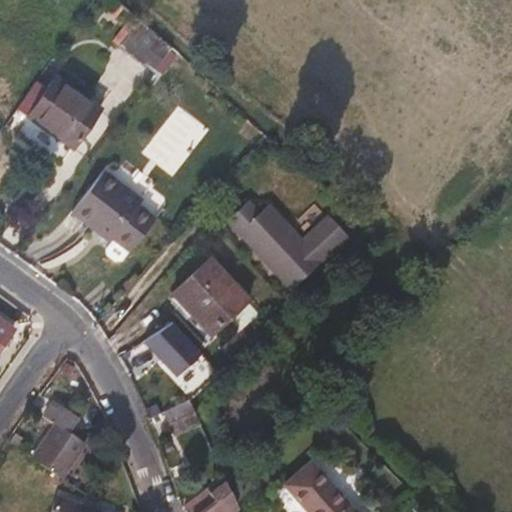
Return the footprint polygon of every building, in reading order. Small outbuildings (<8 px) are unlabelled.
[(170,48),(137,20),(119,46),(152,72),(170,48)] [(100,110),(52,77),(46,86),(26,115),(73,148),(93,120),(100,110)] [(46,86),(37,80),(17,109),(26,115),(46,86)] [(108,131),(93,120),(73,148),(87,158),(108,131)] [(155,217),(101,173),(69,213),(88,228),(91,222),(112,239),(128,251),(155,217)] [(224,220),(287,284),(289,287),(345,232),(327,213),(301,238),(268,203),(257,214),(244,200),(224,220)] [(112,239),(104,249),(120,262),(128,251),(112,239)] [(246,300),(208,259),(171,293),(209,334),(246,300)] [(0,345),(12,329),(0,320),(0,345)] [(260,334),(248,321),(221,346),(232,360),(260,334)] [(200,354),(170,322),(142,341),(176,377),(200,354)] [(196,420),(188,401),(162,413),(172,432),(196,420)] [(77,421),(54,404),(44,417),(52,424),(30,459),(60,481),(84,446),(68,435),(77,421)] [(349,511),(322,480),(309,467),(282,493),(299,511),(349,511)] [(230,511),(235,509),(222,480),(209,492),(213,500),(198,511),(230,511)]
